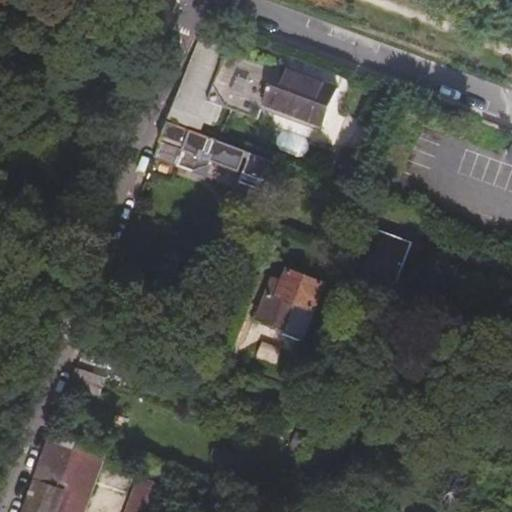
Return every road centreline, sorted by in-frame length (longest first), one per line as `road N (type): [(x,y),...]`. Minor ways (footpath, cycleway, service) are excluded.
road 1 (residential): [(6,511),(196,0)]
road 2 (residential): [(213,0),(511,116)]
road 3 (track): [(511,48),(377,0)]
